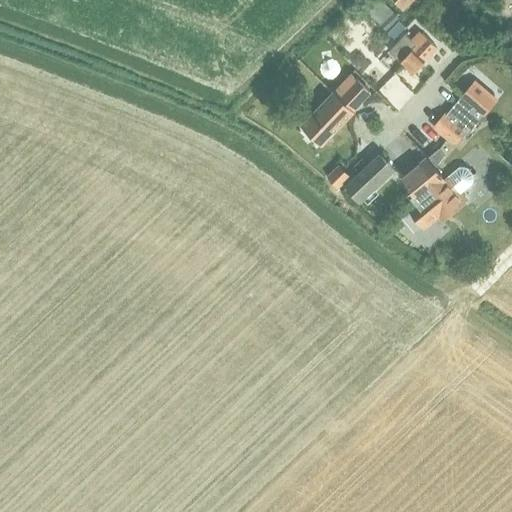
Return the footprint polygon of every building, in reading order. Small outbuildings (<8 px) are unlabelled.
[(368,0),(363,6),(386,28),(400,14),(385,0),(368,0)] [(411,0),(393,0),(402,9),(411,0)] [(437,47),(422,33),(419,36),(422,39),(417,44),(405,33),(388,50),(412,72),(437,47)] [(334,92),(302,124),(321,142),(352,110),(370,92),(357,79),(355,81),(350,75),(334,92)] [(472,83),(462,96),(463,97),(484,115),(495,102),(472,83)] [(445,115),(436,126),(456,143),(465,132),(468,134),(473,128),(482,118),(484,115),(463,97),(461,100),(452,111),(447,116),(445,115)] [(427,158),(402,178),(414,193),(411,196),(415,201),(407,208),(424,229),(439,217),(441,221),(468,199),(461,191),(472,182),(473,178),(473,174),(467,168),(464,166),(460,167),(444,179),(442,176),(440,173),(440,174),(435,167),(445,155),(439,148),(427,158)] [(394,168),(380,154),(347,186),(360,200),(394,168)] [(339,170),(328,181),(338,191),(349,181),(339,170)]
